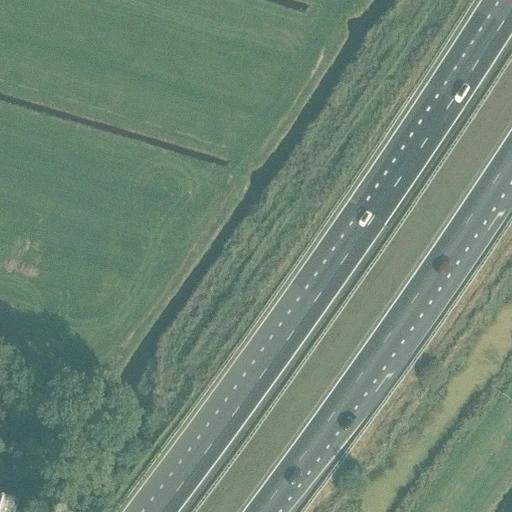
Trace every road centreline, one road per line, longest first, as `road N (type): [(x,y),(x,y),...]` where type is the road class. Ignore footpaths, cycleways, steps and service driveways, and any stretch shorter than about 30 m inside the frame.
road 1 (motorway): [(511,6),(307,311),(159,511)]
road 2 (motorway): [(257,511),(511,150)]
